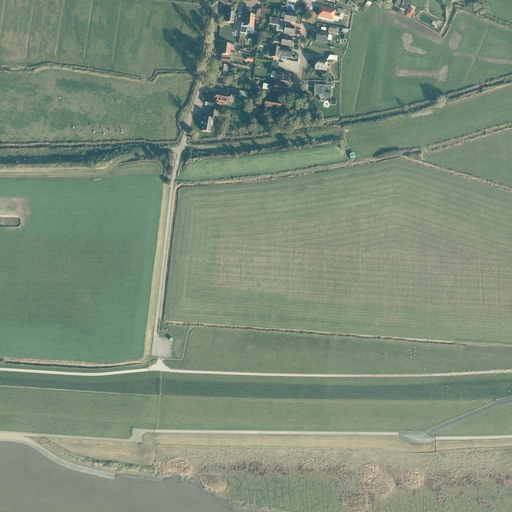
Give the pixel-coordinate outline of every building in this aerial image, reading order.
[(334,12),(318,8),(315,18),(331,22),(334,12)] [(232,25),(234,14),(225,13),(223,24),(232,25)] [(282,22),(294,24),(296,16),(284,14),(282,22)] [(253,29),(254,17),(244,16),(243,28),(253,29)] [(292,36),(294,28),(284,26),(283,32),(283,35),(292,36)] [(326,34),(315,32),(313,42),(325,44),(326,34)] [(291,47),(292,40),(281,38),(280,46),(291,47)] [(230,46),(221,45),(219,62),(229,63),(230,59),(228,58),(230,46)] [(270,57),(279,59),(280,56),(279,56),(281,49),(274,48),(273,52),(271,51),(271,52),(270,57)] [(281,49),(279,56),(280,56),(281,56),(290,58),(291,50),(281,48),(281,49)] [(325,61),(312,59),(310,70),(324,72),(325,61)] [(228,67),(217,66),(216,79),(226,80),(228,67)] [(288,75),(279,73),(278,81),(287,82),(288,75)] [(286,94),(287,87),(279,86),(279,84),(274,83),(273,87),(272,92),(286,94)] [(325,87),(313,87),(313,96),(323,96),(323,99),(328,99),(329,87),(331,87),(331,84),(325,84),(325,87)] [(226,94),(214,93),(212,103),(228,106),(229,96),(229,95),(226,94)] [(280,102),(264,100),(263,108),(272,110),(271,115),(278,116),(280,102)] [(200,132),(211,134),(212,122),(215,122),(217,113),(209,112),(208,119),(202,118),(200,132)]
